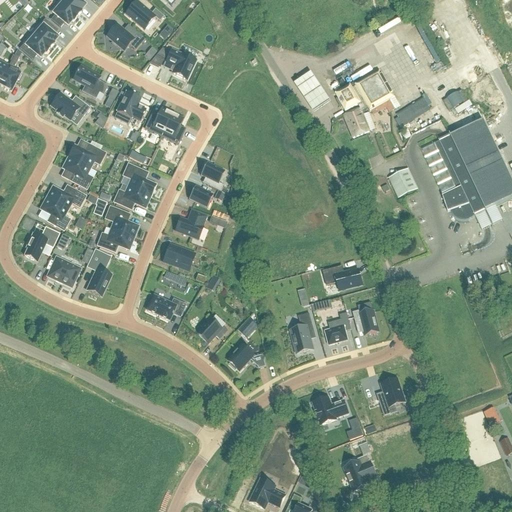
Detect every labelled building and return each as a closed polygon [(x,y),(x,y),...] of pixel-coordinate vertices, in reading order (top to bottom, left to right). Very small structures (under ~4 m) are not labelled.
[(59,0),(58,2),(77,18),(81,14),(80,13),(84,7),(76,0),(59,0)] [(58,2),(49,13),(54,17),(51,22),(60,29),(64,25),(67,28),(71,22),(73,23),(77,18),(58,2)] [(136,3),(125,16),(144,32),(154,19),(159,23),(163,18),(155,10),(151,15),(136,3)] [(39,25),(30,35),(49,51),(53,46),(52,45),(57,40),(53,37),(57,32),(44,21),(40,26),(39,25)] [(116,26),(105,38),(112,44),(111,45),(115,49),(116,48),(123,54),(129,48),(135,53),(145,41),(131,30),(127,35),(123,32),(116,26)] [(23,46),(19,51),(32,62),(36,57),(40,60),(44,55),(45,56),(49,51),(30,35),(22,45),(23,46)] [(171,52),(166,64),(175,68),(172,74),(172,75),(186,82),(195,62),(182,56),(181,56),(171,52)] [(354,56),(352,59),(370,72),(372,68),(354,56)] [(9,67),(0,83),(0,87),(10,93),(16,81),(18,82),(21,76),(19,75),(20,73),(13,69),(18,59),(14,57),(11,63),(9,67)] [(0,83),(9,67),(0,62),(0,83)] [(431,69),(432,74),(446,69),(444,64),(431,69)] [(80,69),(73,82),(85,88),(82,94),(95,101),(98,94),(103,96),(107,88),(98,83),(100,80),(80,69)] [(357,106),(359,110),(343,117),(353,140),(369,134),(361,115),(368,111),(370,114),(395,100),(379,72),(355,86),(355,87),(352,89),(350,86),(335,94),(338,100),(336,101),(340,108),(342,107),(345,113),(357,106)] [(331,105),(310,75),(301,81),(294,86),(314,116),(320,112),(331,105)] [(433,92),(426,95),(433,111),(440,108),(433,92)] [(126,94),(117,114),(129,120),(130,121),(131,119),(134,121),(139,123),(140,124),(145,112),(137,108),(140,101),(126,94)] [(89,110),(75,99),(71,104),(60,95),(50,108),(57,113),(55,115),(62,119),(63,118),(69,123),(76,114),(82,119),(89,110)] [(423,99),(396,116),(404,127),(430,110),(423,99)] [(451,114),(458,125),(475,116),(468,104),(451,114)] [(151,115),(144,131),(161,139),(172,116),(161,110),(157,118),(151,115)] [(372,115),(368,117),(374,133),(378,131),(372,115)] [(172,116),(161,139),(178,147),(185,131),(179,128),(183,121),(172,116)] [(445,140),(434,146),(456,193),(442,198),(448,214),(450,213),(452,216),(455,219),(458,221),(461,222),(465,222),(468,221),(472,219),(474,217),(480,214),(511,199),(511,182),(483,122),(445,140)] [(406,142),(415,138),(412,133),(404,136),(406,142)] [(74,147),(68,159),(90,171),(93,164),(99,167),(106,155),(88,146),(84,153),(74,147)] [(90,171),(68,159),(62,171),(72,176),(69,183),(86,192),(92,180),(87,177),(90,171)] [(224,174),(206,165),(200,178),(212,184),(209,189),(220,194),(223,188),(218,186),(224,174)] [(148,175),(128,166),(122,178),(130,182),(127,188),(150,199),(155,187),(145,182),(148,175)] [(408,171),(389,180),(399,200),(418,191),(408,171)] [(52,188),(46,200),(68,212),(71,206),(79,210),(86,198),(66,188),(63,194),(52,188)] [(150,199),(127,188),(124,195),(118,192),(113,205),(131,213),(134,206),(145,210),(150,199)] [(195,188),(188,201),(206,210),(213,197),(195,188)] [(218,193),(214,201),(219,203),(223,196),(218,193)] [(68,212),(46,200),(40,211),(50,217),(46,224),(63,233),(70,222),(64,218),(68,212)] [(113,225),(110,231),(133,240),(138,228),(127,224),(130,217),(109,209),(104,221),(113,225)] [(180,220),(175,233),(198,242),(202,229),(201,229),(205,219),(191,213),(187,223),(180,220)] [(209,224),(216,227),(218,221),(211,218),(209,224)] [(40,239),(32,235),(25,250),(27,251),(24,258),(37,264),(45,247),(52,250),(59,236),(45,229),(40,239)] [(133,240),(110,231),(108,238),(101,235),(96,248),(115,255),(117,248),(129,252),(133,240)] [(56,249),(63,252),(69,240),(62,236),(56,249)] [(163,264),(188,273),(194,256),(169,247),(163,264)] [(96,273),(86,292),(101,299),(111,278),(96,271),(102,259),(93,255),(87,269),(96,273)] [(70,288),(78,272),(56,261),(48,278),(56,282),(57,282),(62,285),(62,284),(63,285),(70,288)] [(44,281),(51,270),(46,266),(43,271),(36,267),(32,273),(44,281)] [(342,268),(323,273),(326,287),(337,285),(339,293),(362,287),(358,272),(344,276),(342,268)] [(197,277),(195,282),(203,285),(205,280),(197,277)] [(147,312),(169,323),(172,315),(179,319),(185,307),(173,301),(171,306),(153,298),(147,312)] [(318,305),(311,307),(313,314),(320,312),(318,305)] [(359,313),(353,314),(356,326),(361,324),(364,334),(365,338),(379,334),(373,313),(360,316),(359,313)] [(301,330),(291,332),(297,356),(313,352),(310,342),(307,329),(312,327),(309,315),(298,318),(301,330)] [(329,348),(348,342),(345,333),(351,332),(347,315),(339,317),(341,322),(328,325),(330,332),(325,333),(329,348)] [(203,342),(209,347),(217,339),(220,342),(228,333),(226,330),(224,329),(223,330),(213,321),(212,320),(196,336),(203,342)] [(228,363),(231,365),(229,367),(236,372),(237,371),(240,373),(251,362),(258,369),(259,370),(266,368),(263,357),(256,358),(256,359),(254,359),(253,358),(254,358),(242,347),(228,363)] [(378,397),(377,397),(384,418),(397,414),(395,408),(405,404),(397,381),(381,386),(384,395),(382,395),(383,397),(379,399),(378,397)] [(329,399),(312,405),(315,414),(318,422),(320,428),(337,422),(336,420),(349,416),(344,402),(331,407),(329,399)] [(493,409),(484,414),(492,429),(501,425),(493,409)] [(424,454),(415,431),(394,439),(397,447),(403,444),(410,460),(424,454)] [(511,446),(509,440),(499,444),(507,459),(511,455),(511,446)] [(360,467),(345,473),(348,480),(347,480),(350,486),(351,485),(354,493),(369,487),(368,483),(371,482),(371,483),(376,481),(367,458),(357,461),(360,467)] [(261,482),(250,504),(265,511),(268,504),(280,510),(285,498),(274,492),(275,489),(261,482)] [(294,496),(286,511),(308,511),(299,508),(303,501),(294,496)]
